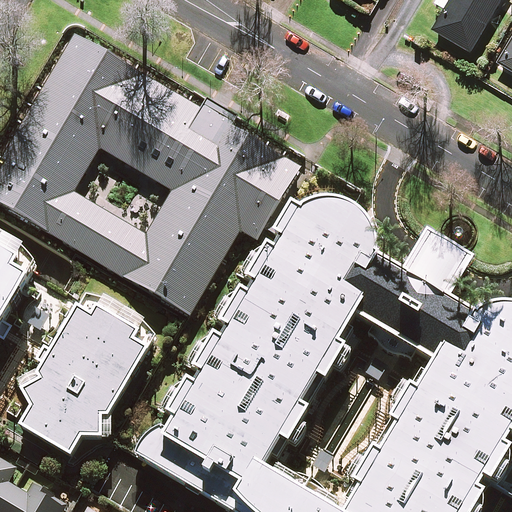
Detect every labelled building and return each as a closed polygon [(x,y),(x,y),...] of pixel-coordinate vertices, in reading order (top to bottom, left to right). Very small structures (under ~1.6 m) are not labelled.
[(511,1),(511,0),(458,0),(442,29),(484,52),(511,1)] [(511,41),(497,66),(511,74),(511,41)] [(307,207),(299,203),(166,430),(247,477),(240,488),(250,499),(262,511),(263,511),(479,511),(511,456),(511,297),(507,298),(496,299),(488,302),(481,309),(479,312),(490,318),(471,349),(449,336),(439,353),(422,382),(414,377),(393,412),(401,416),(386,441),(378,437),(354,476),(362,481),(350,502),(277,459),(290,437),(299,442),(322,404),(312,398),(327,373),(334,377),(355,342),(348,337),(365,309),(374,294),(352,281),(371,249),(381,255),(383,252),(385,246),(384,241),(383,235),(382,230),(380,224),(378,218),(375,212),(371,208),(364,203),(359,200),(353,198),(345,196),(338,196),(333,195),(326,196),(320,197),(315,199),(309,203),(307,207)] [(407,271),(455,298),(467,276),(480,255),(433,228),(420,250),(407,271)] [(424,344),(439,353),(449,336),(471,349),(490,318),(479,312),(455,298),(407,271),(381,255),(371,249),(352,281),(374,294),(365,309),(376,315),(424,344)] [(0,325),(33,268),(0,250),(0,325)] [(152,333),(82,294),(14,413),(84,452),(152,333)] [(416,358),(424,344),(376,315),(367,330),(374,334),(378,337),(380,343),(384,348),(390,351),(396,353),(402,354),(408,354),(416,358)] [(389,370),(375,362),(366,377),(380,385),(389,370)] [(334,455),(375,385),(367,380),(326,451),(334,455)] [(263,511),(262,511),(250,499),(240,488),(247,477),(166,430),(160,433),(153,439),(149,446),(146,456),(244,511),(263,511)] [(333,465),(318,457),(309,471),(324,480),(333,465)] [(0,511),(65,511),(28,489),(24,495),(9,486),(17,472),(0,461),(0,511)]
